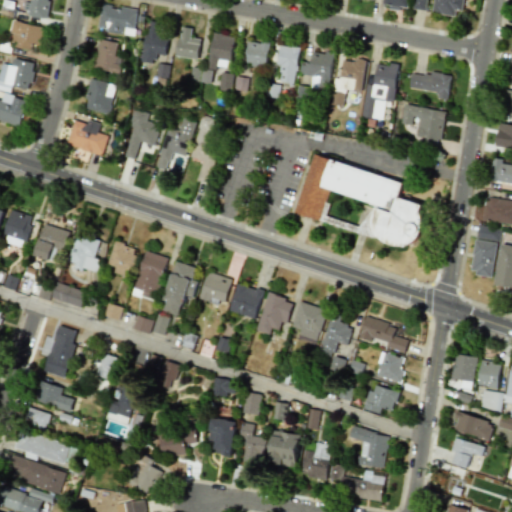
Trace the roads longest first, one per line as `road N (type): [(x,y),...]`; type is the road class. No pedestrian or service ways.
road 1 (secondary): [(0,155),(511,329)]
road 2 (residential): [(492,0),(407,511)]
road 3 (residential): [(0,291),(419,437)]
road 4 (residential): [(200,0),(484,52)]
road 5 (residential): [(82,0),(39,169)]
road 6 (residential): [(197,502),(241,497),(336,511)]
